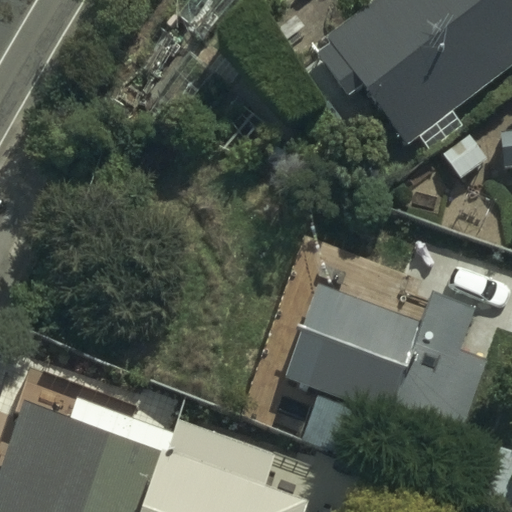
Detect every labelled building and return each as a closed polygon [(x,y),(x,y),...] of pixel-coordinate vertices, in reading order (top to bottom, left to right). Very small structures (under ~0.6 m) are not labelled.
[(511,72),(511,9),(505,0),(381,0),(324,42),(328,47),(314,58),(347,102),(362,91),(407,150),(511,72)] [(511,130),(501,132),(505,170),(511,169),(511,130)] [(332,301),(321,298),(291,381),(302,385),(300,392),(359,413),(356,423),(452,457),(482,371),(455,362),(470,317),(397,292),(400,283),(353,267),(343,296),(335,293),(332,301)] [(16,423),(0,469),(0,511),(308,511),(313,498),(268,483),(277,458),(166,421),(151,466),(117,454),(124,435),(67,416),(60,438),(16,423)] [(511,511),(511,461),(485,451),(463,506),(479,511),(511,511)]
